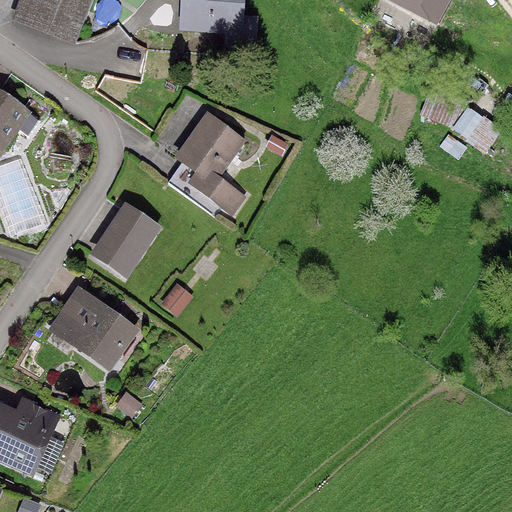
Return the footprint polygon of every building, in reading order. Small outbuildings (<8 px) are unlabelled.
[(23,0),(16,18),(73,41),(89,0),(23,0)] [(242,0),(183,0),(182,28),(240,32),(242,0)] [(397,0),(436,21),(447,0),(397,0)] [(0,153),(29,112),(0,92),(0,153)] [(209,115),(178,157),(198,171),(189,182),(233,213),(245,196),(218,177),(244,140),(209,115)] [(163,230),(132,208),(96,260),(127,282),(163,230)] [(51,328),(109,368),(137,329),(79,289),(51,328)] [(0,404),(0,458),(32,473),(58,417),(24,401),(18,413),(0,404)] [(0,489),(0,511),(2,511),(11,495),(0,489)]
